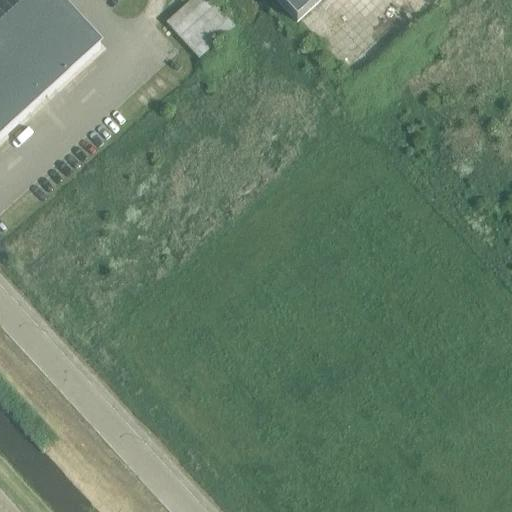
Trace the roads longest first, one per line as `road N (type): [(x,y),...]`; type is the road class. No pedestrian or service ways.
road 1 (unclassified): [(190,511),(0,302)]
road 2 (unclassified): [(0,183),(134,62),(79,0)]
